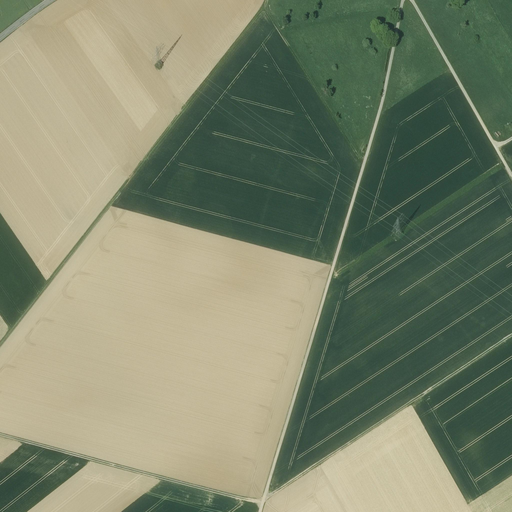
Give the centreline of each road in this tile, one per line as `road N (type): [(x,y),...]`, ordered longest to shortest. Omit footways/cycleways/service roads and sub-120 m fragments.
road 1 (track): [(259,511),(376,123),(402,0)]
road 2 (track): [(264,7),(0,344)]
road 3 (track): [(264,496),(511,336)]
road 4 (track): [(0,435),(262,503)]
road 5 (track): [(411,0),(511,176)]
road 6 (track): [(365,158),(264,7),(267,0)]
